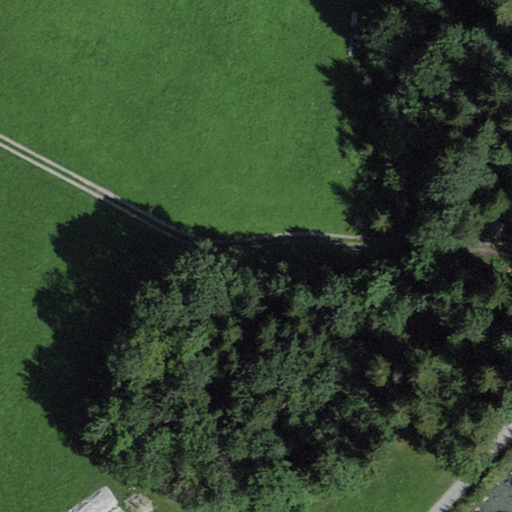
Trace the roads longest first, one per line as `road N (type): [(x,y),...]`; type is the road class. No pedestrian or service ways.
road 1 (track): [(511,238),(359,225)]
road 2 (track): [(422,511),(511,409)]
